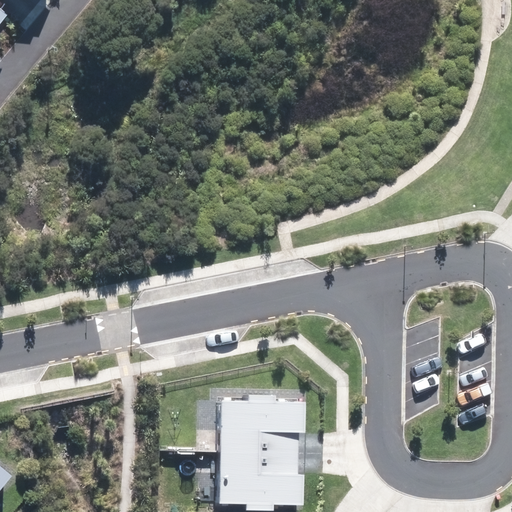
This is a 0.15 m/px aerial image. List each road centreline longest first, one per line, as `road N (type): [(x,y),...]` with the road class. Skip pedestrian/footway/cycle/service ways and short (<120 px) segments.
road 1 (residential): [(511,400),(507,459),(491,473),(405,474),(384,445),(382,318),(374,298),(353,283)]
road 2 (residential): [(0,357),(353,283)]
road 3 (residential): [(353,283),(508,259)]
